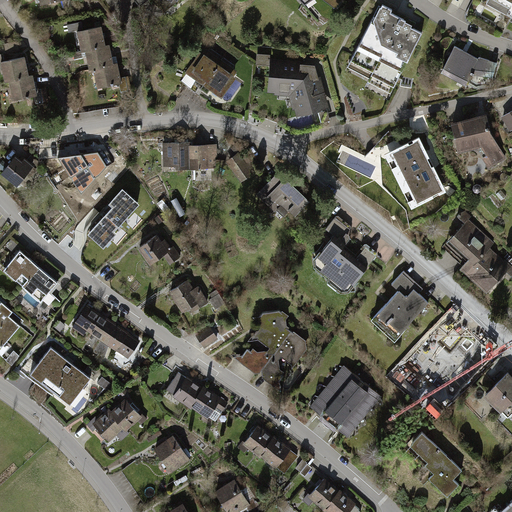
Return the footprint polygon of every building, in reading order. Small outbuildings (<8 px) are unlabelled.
[(132,0),(138,9),(150,0),(151,0),(164,14),(181,0),(132,0)] [(344,0),(303,0),(305,2),(307,0),(326,0),(339,8),(344,0)] [(511,0),(488,0),(486,5),(511,19),(511,0)] [(390,12),(380,6),(347,69),(370,80),(368,83),(391,94),(422,35),(409,29),(410,27),(388,16),(390,12)] [(101,27),(78,32),(82,51),(86,51),(105,47),(101,27)] [(86,51),(90,70),(94,69),(113,65),(109,46),(105,47),(86,51)] [(478,59),(454,48),(440,72),(465,87),(472,75),(493,80),(496,64),(478,59)] [(217,67),(200,55),(185,74),(201,87),(217,67)] [(23,59),(2,63),(6,82),(10,81),(27,77),(23,59)] [(316,64),(270,60),(267,96),(288,98),(295,119),(329,111),(316,64)] [(94,69),(98,88),(121,83),(117,64),(113,65),(94,69)] [(235,80),(217,67),(201,87),(220,100),(235,80)] [(10,81),(14,101),(35,96),(31,76),(27,77),(10,81)] [(489,132),(485,117),(450,126),(458,154),(476,151),(487,172),(506,161),(489,132)] [(417,137),(381,156),(409,209),(443,192),(417,137)] [(190,143),(161,144),(162,168),(175,167),(175,170),(214,169),(214,159),(216,159),(216,146),(190,147),(190,143)] [(98,153),(58,158),(81,195),(107,167),(98,153)] [(245,180),(231,159),(225,163),(239,184),(245,180)] [(13,160),(0,174),(0,176),(14,188),(27,173),(13,160)] [(311,202),(279,173),(259,195),(283,216),(287,211),(296,219),(311,202)] [(139,205),(122,190),(109,205),(112,208),(88,235),(103,249),(117,235),(114,232),(139,205)] [(351,228),(339,219),(329,233),(334,237),(316,261),(309,270),(344,297),(350,289),(352,291),(380,254),(366,243),(356,257),(345,248),(352,239),(346,235),(351,228)] [(494,243),(468,221),(447,243),(467,261),(458,271),(486,293),(506,272),(511,277),(511,266),(490,249),(494,243)] [(155,235),(136,249),(149,267),(163,257),(169,266),(178,259),(165,241),(161,243),(155,235)] [(37,269),(17,251),(1,271),(21,288),(37,269)] [(21,288),(38,302),(55,283),(37,269),(21,288)] [(422,290),(403,273),(392,286),(398,292),(375,318),(396,337),(427,302),(419,294),(422,290)] [(186,281),(168,293),(183,315),(188,311),(191,315),(208,304),(197,287),(193,290),(186,281)] [(0,304),(0,348),(19,328),(7,318),(10,313),(0,304)] [(112,323),(86,306),(73,324),(100,341),(112,323)] [(288,316),(282,312),(263,314),(260,317),(252,319),(258,324),(258,330),(247,343),(257,341),(268,348),(266,352),(257,353),(252,349),(249,353),(246,351),(240,357),(233,358),(254,375),(261,372),(261,379),(281,392),(280,381),(306,350),(305,341),(286,327),(285,320),(288,316)] [(437,347),(462,370),(483,347),(462,329),(465,325),(455,316),(441,331),(447,337),(437,347)] [(100,341),(127,360),(139,342),(112,323),(100,341)] [(217,339),(210,329),(196,337),(203,348),(217,339)] [(3,356),(13,364),(21,355),(12,347),(3,356)] [(90,380),(51,349),(29,376),(68,407),(90,380)] [(382,398),(343,366),(310,408),(347,438),(382,398)] [(511,378),(507,374),(483,399),(500,415),(510,407),(511,408),(511,378)] [(203,386),(186,375),(172,398),(189,408),(203,386)] [(189,408),(207,419),(220,397),(203,386),(189,408)] [(124,433),(140,416),(124,399),(108,414),(121,430),(124,433)] [(105,411),(92,425),(106,443),(121,430),(108,414),(105,411)] [(273,436),(256,424),(241,444),(258,457),(273,436)] [(461,469),(421,433),(407,448),(427,464),(424,467),(433,475),(427,480),(447,497),(459,484),(453,479),(461,469)] [(191,461),(173,436),(153,449),(170,474),(191,461)] [(258,457),(283,474),(298,455),(273,436),(258,457)] [(338,490),(324,478),(307,498),(323,510),(338,490)] [(235,480),(215,493),(225,511),(240,511),(250,507),(235,480)] [(323,510),(325,511),(348,511),(355,505),(338,490),(323,510)] [(511,511),(511,499),(498,511),(511,511)]
